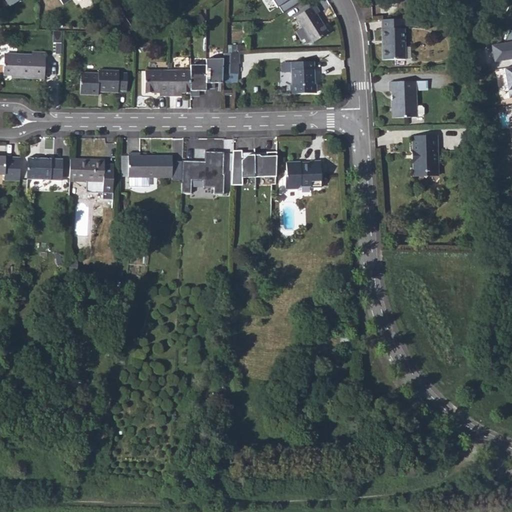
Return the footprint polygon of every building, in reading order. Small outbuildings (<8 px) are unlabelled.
[(301,2),(299,0),(272,0),(277,7),(279,6),(283,13),(301,2)] [(303,29),(311,43),(329,32),(317,14),(320,12),(315,4),(295,16),(303,29)] [(381,19),(382,59),(405,59),(404,18),(381,19)] [(311,43),(303,29),(297,33),(304,43),(311,43)] [(511,30),(510,29),(503,44),(492,46),(494,61),(511,58),(511,30)] [(3,75),(14,75),(14,78),(45,78),(45,52),(31,52),(31,55),(4,54),(3,75)] [(222,74),(236,73),(236,64),(239,64),(240,52),(233,53),(223,53),(223,59),(222,74)] [(190,93),(190,95),(199,95),(199,91),(205,90),(205,88),(214,88),(214,83),(222,83),(222,82),(222,74),(223,59),(206,59),(206,65),(190,65),(190,70),(190,93)] [(314,72),(313,61),(291,62),(291,84),(289,84),(290,94),(315,93),(314,80),(312,79),(312,72),(314,72)] [(98,92),(98,88),(102,88),(102,92),(118,93),(118,91),(127,91),(127,74),(119,73),(119,70),(98,70),(98,73),(80,73),(80,94),(98,94),(98,92)] [(167,96),(168,70),(144,71),(144,93),(159,93),(159,96),(167,96)] [(167,96),(174,96),(174,93),(181,93),(190,93),(190,70),(168,70),(167,96)] [(425,80),(415,81),(416,89),(425,89),(425,80)] [(392,108),(396,108),(396,118),(416,117),(422,117),(424,115),(424,109),(421,107),(416,107),(416,89),(415,81),(389,82),(389,92),(391,92),(392,108)] [(413,152),(415,154),(416,154),(417,158),(415,158),(413,161),(414,177),(439,177),(438,148),(437,136),(412,136),(413,152)] [(241,158),(241,153),(241,152),(233,151),(231,186),(242,186),(242,179),(254,179),(254,156),(246,157),(244,158),(241,158)] [(197,161),(182,161),(181,193),(191,193),(192,180),(204,181),(203,187),(214,188),(214,194),(224,195),(225,174),(223,174),(224,152),(206,152),(206,162),(204,162),(204,165),(197,165),(197,161)] [(127,177),(172,178),(172,162),(172,156),(139,156),(139,153),(128,153),(127,177)] [(275,180),(276,154),(266,154),(266,157),(260,158),(258,156),(254,156),(254,179),(275,180)] [(0,156),(0,174),(4,175),(4,179),(19,180),(20,158),(5,157),(0,156)] [(43,158),(27,158),(26,179),(61,181),(62,159),(50,159),(50,160),(43,160),(43,158)] [(69,181),(86,182),(86,194),(102,194),(102,201),(112,201),(113,166),(103,166),(103,165),(90,164),(90,161),(70,160),(69,181)] [(300,162),(285,162),(286,176),(284,176),(284,190),(299,189),(301,187),(311,186),(311,188),(322,188),(320,161),(309,161),(310,162),(310,165),(300,165),(300,162)] [(181,162),(172,162),(172,178),(172,182),(181,182),(181,162)]
